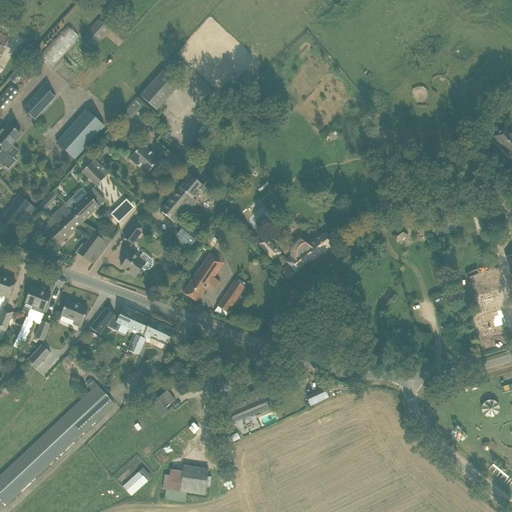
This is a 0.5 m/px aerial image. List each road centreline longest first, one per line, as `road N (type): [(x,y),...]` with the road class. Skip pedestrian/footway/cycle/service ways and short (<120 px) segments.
road 1 (unclassified): [(408,378),(306,361),(0,250)]
road 2 (unclassified): [(511,508),(432,441),(412,410),(408,378)]
